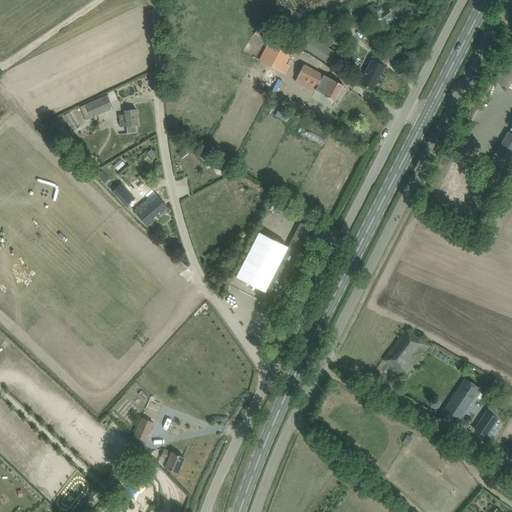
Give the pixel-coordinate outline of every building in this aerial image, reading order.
[(306,33),(298,44),(332,67),(340,55),(306,33)] [(293,50),(270,38),(258,60),(285,74),(290,65),(286,63),(293,50)] [(356,81),(361,83),(360,84),(372,90),(384,66),(371,59),(364,74),(360,72),(356,81)] [(511,63),(506,62),(499,83),(504,85),(503,88),(511,91),(511,63)] [(298,76),(317,87),(323,90),(322,92),(324,93),(323,94),(335,100),(343,85),(331,79),(323,75),(304,65),(298,76)] [(80,107),(86,120),(91,118),(113,108),(107,95),(85,105),(80,107)] [(126,133),(136,132),(136,125),(138,125),(136,109),(125,111),(125,114),(119,114),(119,126),(126,126),(126,133)] [(511,155),(511,133),(508,131),(487,166),(496,171),(501,175),(511,155)] [(121,183),(112,191),(125,206),(134,198),(121,183)] [(150,202),(148,199),(134,211),(146,226),(167,207),(158,196),(150,202)] [(279,299),(302,254),(288,247),(265,292),(279,299)] [(428,345),(406,329),(383,360),(406,374),(428,345)] [(441,351),(437,357),(448,363),(452,357),(441,351)] [(459,419),(465,410),(480,388),(465,378),(450,400),(444,409),(459,419)] [(486,436),(491,428),(497,419),(485,411),(474,429),(486,436)] [(153,422),(141,417),(133,436),(145,442),(153,422)] [(407,435),(402,442),(405,444),(407,445),(412,438),(410,437),(407,435)] [(158,465),(165,468),(168,469),(177,473),(184,457),(174,454),(172,452),(171,454),(163,451),(161,456),(158,465)]
